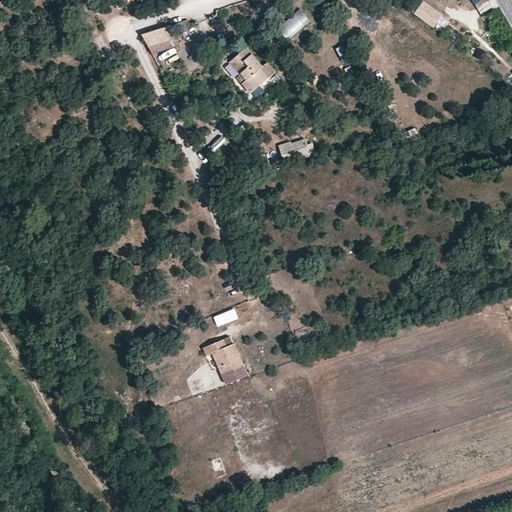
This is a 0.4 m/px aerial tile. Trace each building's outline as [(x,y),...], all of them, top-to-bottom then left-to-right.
[(416,14),(434,27),(442,15),(424,2),(416,14)] [(277,31),(289,42),(310,19),(299,8),(277,31)] [(178,39),(174,24),(142,34),(152,53),(173,46),(171,41),(178,39)] [(230,62),(241,75),(244,73),(249,78),(246,81),(244,83),(252,93),(277,74),(267,62),(262,66),(248,47),(230,62)] [(244,73),(241,75),(246,81),(249,78),(244,73)] [(217,150),(226,141),(221,136),(212,146),(217,150)] [(279,145),(282,158),(313,152),(310,139),(279,145)] [(225,324),(239,319),(235,309),(221,314),(225,324)] [(229,339),(216,345),(219,352),(232,347),(229,339)] [(245,377),(232,347),(219,352),(216,345),(202,350),(205,358),(211,355),(217,370),(223,386),(245,377)] [(211,355),(205,358),(211,372),(217,370),(211,355)]
